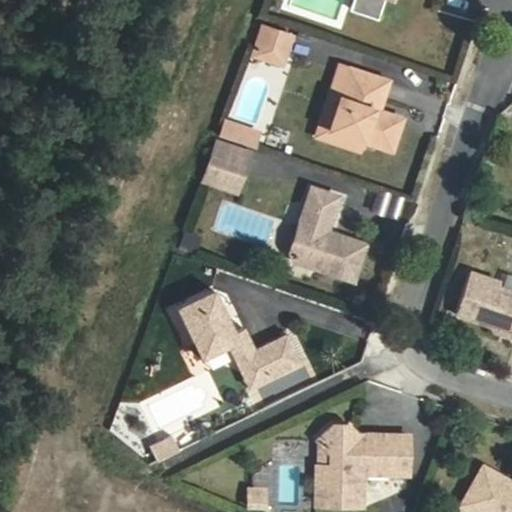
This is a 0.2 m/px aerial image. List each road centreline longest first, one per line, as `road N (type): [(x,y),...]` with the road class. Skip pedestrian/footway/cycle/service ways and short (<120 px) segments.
road 1 (residential): [(502,0),(500,45),(405,341),(417,363),(511,394)]
road 2 (track): [(59,417),(89,258),(195,0)]
